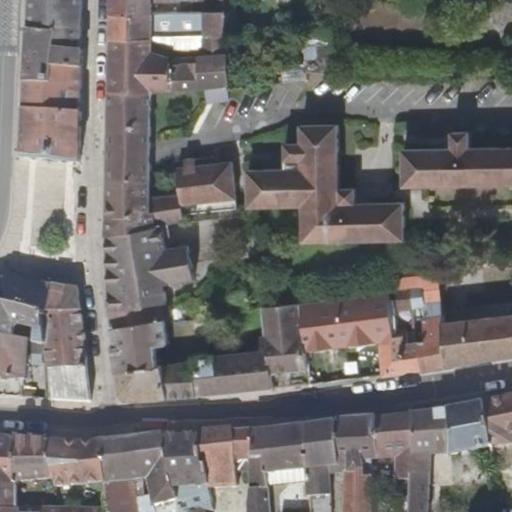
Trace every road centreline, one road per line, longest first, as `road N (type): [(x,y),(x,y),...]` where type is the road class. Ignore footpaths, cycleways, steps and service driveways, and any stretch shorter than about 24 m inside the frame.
road 1 (unclassified): [(95,158),(150,153),(262,110),(511,114)]
road 2 (residential): [(106,421),(511,374)]
road 3 (residential): [(106,421),(94,286),(95,158)]
road 4 (residential): [(0,172),(5,0)]
road 5 (residential): [(95,158),(96,0)]
